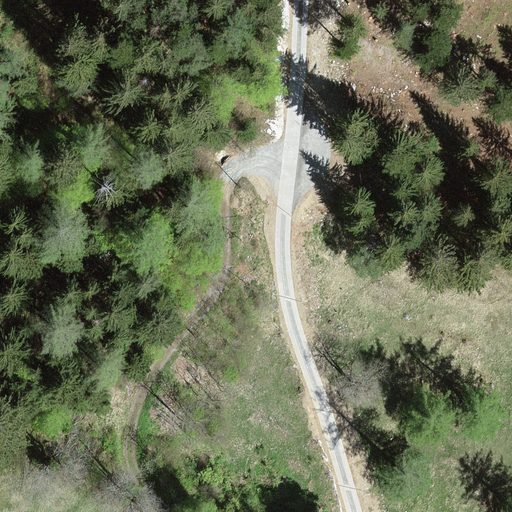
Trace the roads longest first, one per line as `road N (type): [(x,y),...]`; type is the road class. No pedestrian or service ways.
road 1 (track): [(350,511),(330,424),(289,320),(281,239),(317,122),(315,0)]
road 2 (track): [(302,171),(255,159),(221,191),(222,282),(139,394),(130,476),(161,511)]
